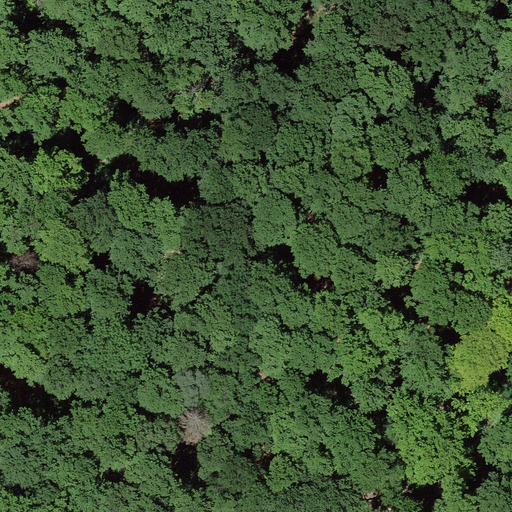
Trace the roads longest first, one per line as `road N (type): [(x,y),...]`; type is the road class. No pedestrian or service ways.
road 1 (track): [(387,511),(511,268)]
road 2 (track): [(237,0),(151,21),(0,118)]
